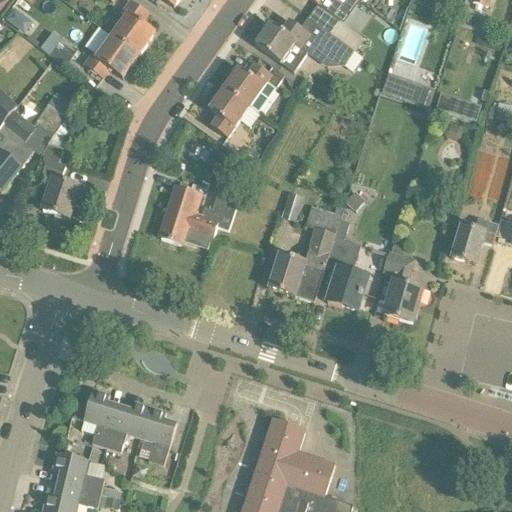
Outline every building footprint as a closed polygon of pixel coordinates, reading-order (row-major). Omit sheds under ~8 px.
[(0,0),(0,17),(0,18),(9,7),(5,0),(0,0)] [(159,0),(175,11),(182,0),(159,0)] [(344,11),(328,0),(306,0),(319,9),(308,23),(325,35),(331,39),(342,24),(337,21),(344,11)] [(489,12),(492,0),(474,0),(473,7),(489,12)] [(415,13),(418,7),(412,4),(409,11),(415,13)] [(121,18),(126,22),(113,40),(140,59),(156,36),(144,27),(150,19),(131,5),(121,18)] [(308,58),(306,56),(313,47),(316,43),(290,24),(283,35),(272,27),(256,49),(295,76),(308,58)] [(313,47),(346,70),(355,57),(331,39),(325,35),(318,44),(316,43),(313,47)] [(85,68),(104,82),(111,73),(123,82),(140,59),(113,40),(98,61),(93,57),(85,68)] [(79,53),(63,42),(51,58),(67,69),(79,53)] [(249,78),(240,72),(225,93),(251,112),(259,117),(276,94),(285,81),(277,76),(273,81),(256,68),(249,78)] [(436,94),(413,85),(406,106),(429,114),(436,94)] [(0,132),(1,133),(15,116),(18,111),(0,92),(0,132)] [(251,112),(225,93),(210,114),(219,120),(212,130),(229,143),(251,112)] [(482,110),(469,106),(464,121),(477,125),(482,110)] [(494,122),(505,125),(510,109),(499,106),(494,122)] [(44,153),(53,140),(66,119),(48,108),(34,130),(15,116),(1,133),(0,134),(0,196),(2,198),(34,157),(33,156),(39,148),(44,153)] [(457,144),(461,141),(463,136),(460,132),(451,129),(446,131),(445,136),(447,141),(457,144)] [(54,182),(45,211),(44,214),(56,218),(56,221),(64,224),(65,221),(69,223),(74,209),(87,213),(93,194),(63,184),(67,170),(60,168),(64,155),(49,150),(41,164),(47,166),(43,178),(54,182)] [(253,169),(260,158),(252,152),(244,163),(253,169)] [(181,249),(183,244),(209,252),(213,242),(215,243),(218,233),(229,237),(240,204),(219,197),(213,215),(206,213),(203,221),(197,219),(204,199),(178,191),(162,242),(181,249)] [(356,215),(366,205),(356,195),(346,206),(356,215)] [(291,199),(288,209),(284,223),(296,227),(300,213),(303,203),(291,199)] [(325,275),(342,225),(346,213),(336,210),(334,217),(313,210),(306,232),(315,235),(306,265),(281,257),(271,291),(315,305),(325,275)] [(483,247),(494,251),(500,229),(479,223),(476,231),(462,227),(452,261),(477,269),(483,247)] [(342,225),(325,275),(336,278),(328,305),(344,310),(345,307),(360,311),(369,283),(353,278),(362,251),(344,246),(350,228),(342,225)] [(401,259),(403,251),(394,248),(393,253),(392,256),(401,259)] [(423,293),(410,289),(417,266),(389,257),(383,279),(393,282),(383,318),(413,327),(423,293)] [(93,448),(107,453),(120,410),(108,406),(110,399),(94,393),(84,424),(99,429),(93,448)] [(120,410),(107,453),(122,457),(128,438),(141,442),(151,411),(135,406),(133,414),(120,410)] [(167,416),(151,411),(141,442),(155,447),(149,466),(164,471),(178,428),(165,424),(167,416)] [(307,433),(273,422),(244,511),(352,511),(354,508),(326,499),(336,467),(309,458),(306,468),(296,465),(307,433)] [(93,451),(90,463),(97,466),(101,454),(93,451)] [(58,488),(102,498),(105,483),(86,479),(89,464),(58,457),(54,474),(62,475),(58,488)] [(149,471),(137,467),(133,479),(145,483),(149,471)] [(94,511),(98,511),(102,498),(58,488),(55,501),(48,499),(44,511),(77,511),(79,508),(94,511)] [(122,494),(104,490),(102,498),(120,502),(122,494)] [(102,498),(100,509),(112,511),(117,511),(120,503),(102,498)]
